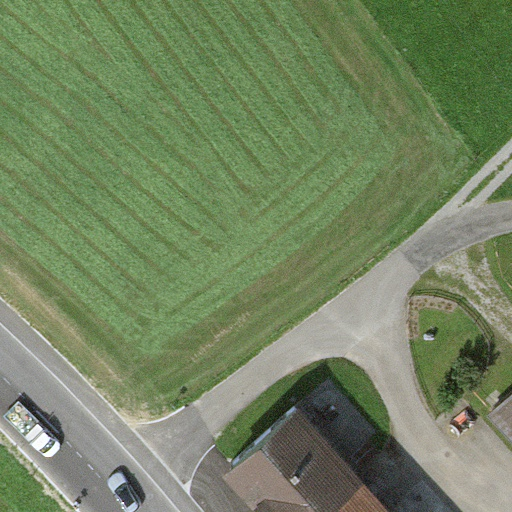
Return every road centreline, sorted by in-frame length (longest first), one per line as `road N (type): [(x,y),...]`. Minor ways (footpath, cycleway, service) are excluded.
road 1 (unclassified): [(511,217),(433,242),(121,501)]
road 2 (secondary): [(121,501),(0,374)]
